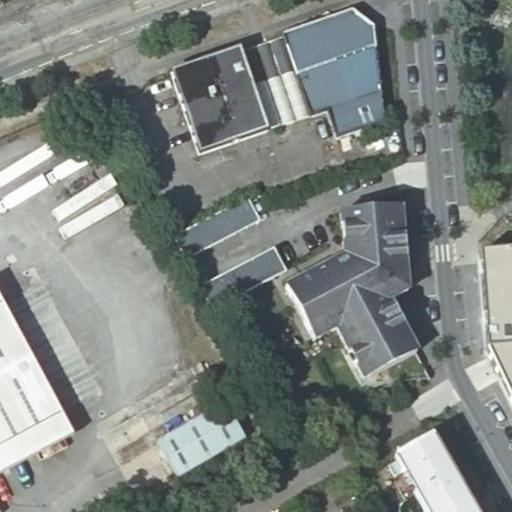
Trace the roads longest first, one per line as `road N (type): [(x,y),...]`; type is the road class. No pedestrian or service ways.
road 1 (unclassified): [(511,469),(453,359),(422,0)]
road 2 (unclassified): [(0,68),(214,0)]
road 3 (unclassified): [(117,0),(0,54)]
